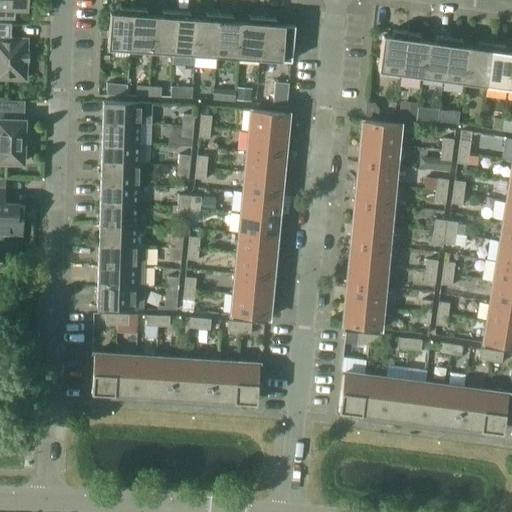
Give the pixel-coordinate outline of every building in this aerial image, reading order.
[(27,11),(27,0),(0,0),(0,18),(15,19),(15,11),(27,11)] [(130,49),(133,7),(119,6),(119,12),(110,11),(107,47),(130,49)] [(133,7),(130,49),(152,51),(154,14),(146,14),(146,8),(133,7)] [(154,14),(152,51),(173,52),(176,10),(162,9),(162,15),(154,14)] [(176,10),(173,52),(195,54),(197,17),(189,17),(189,11),(176,10)] [(197,17),(195,54),(216,55),(219,13),(205,12),(205,18),(197,17)] [(219,13),(216,55),(238,57),(240,20),(232,20),(233,14),(219,13)] [(240,20),(238,57),(259,58),(262,16),(249,15),(248,21),(240,20)] [(262,16),(259,58),(282,60),(284,24),(275,23),(276,17),(262,16)] [(29,61),(29,52),(26,52),(26,39),(11,38),(11,23),(0,22),(0,77),(25,79),(26,61),(29,61)] [(400,73),(406,31),(393,29),(392,35),(383,34),(378,70),(400,73)] [(406,31),(400,73),(422,76),(427,40),(419,39),(419,33),(406,31)] [(443,79),(449,37),(435,35),(435,41),(427,40),(422,76),(443,79)] [(449,37),(443,79),(465,82),(469,46),(461,45),(462,39),(449,37)] [(469,46),(465,82),(486,85),(492,43),(478,41),(477,47),(469,46)] [(492,43),(486,85),(507,87),(511,52),(511,51),(504,50),(505,45),(492,43)] [(275,81),(272,105),(286,106),(288,83),(275,81)] [(127,84),(107,83),(107,94),(126,95),(127,84)] [(136,85),(136,95),(148,96),(149,86),(136,85)] [(160,96),(161,86),(149,86),(148,96),(160,96)] [(0,161),(22,162),(24,120),(8,119),(9,100),(0,99),(0,161)] [(102,122),(139,123),(151,123),(152,102),(103,100),(102,122)] [(400,100),(399,117),(417,119),(418,107),(418,102),(400,100)] [(374,103),(366,102),(365,114),(377,115),(378,108),(374,103)] [(418,107),(417,119),(428,120),(437,121),(438,108),(418,107)] [(438,108),(437,121),(458,123),(459,110),(438,108)] [(248,130),(286,134),(287,123),(284,122),(285,112),(250,109),(248,130)] [(182,124),(193,125),(195,114),(183,113),(182,124)] [(199,125),(210,126),(211,115),(201,114),(199,125)] [(360,141),(398,145),(400,123),(365,120),(364,130),(361,130),(360,141)] [(139,123),(102,122),(101,142),(138,143),(139,123)] [(193,125),(182,124),(181,136),(192,137),(193,125)] [(210,126),(199,125),(198,137),(209,138),(210,126)] [(246,151),(281,154),(282,145),(285,145),(286,134),(248,130),(246,151)] [(441,149),(452,150),(454,138),(443,137),(441,149)] [(458,151),(469,152),(470,141),(460,139),(458,151)] [(398,145),(360,141),(359,153),(362,153),(361,162),(396,165),(398,145)] [(101,163),(138,164),(138,143),(101,142),(101,163)] [(452,150),(441,149),(440,160),(451,161),(452,150)] [(281,154),(246,151),(244,171),(282,175),(283,163),(280,163),(281,154)] [(458,151),(457,162),(467,164),(469,152),(458,151)] [(178,165),(189,166),(191,155),(179,153),(178,165)] [(196,166),(206,167),(208,156),(197,154),(196,166)] [(396,165),(361,162),(360,171),(357,170),(356,182),(394,185),(396,165)] [(138,164),(101,163),(100,183),(137,184),(138,164)] [(189,166),(178,165),(177,176),(188,178),(189,166)] [(206,167),(196,166),(194,178),(205,179),(206,167)] [(242,191),(277,195),(278,186),(281,186),(282,175),(244,171),(242,191)] [(436,189),(447,190),(448,179),(437,178),(436,189)] [(453,191),(464,193),(465,181),(454,180),(453,191)] [(357,202),(392,206),(394,185),(356,182),(355,193),(358,193),(357,202)] [(137,184),(100,183),(99,203),(136,204),(137,184)] [(20,233),(21,212),(19,212),(20,204),(3,203),(3,190),(0,189),(0,236),(1,236),(1,232),(20,233)] [(447,190),(436,189),(434,201),(445,202),(447,190)] [(277,195),(242,191),(240,211),(278,215),(279,204),(276,204),(277,195)] [(453,191),(451,203),(462,204),(464,193),(453,191)] [(177,205),(189,206),(190,195),(178,194),(177,205)] [(201,196),(193,195),(190,195),(189,206),(200,208),(201,196)] [(511,201),(505,200),(502,220),(511,221),(511,201)] [(392,206),(357,202),(356,211),(353,211),(352,222),(390,226),(392,206)] [(136,204),(99,203),(99,224),(136,225),(136,204)] [(189,206),(177,205),(176,217),(188,218),(189,206)] [(200,208),(189,206),(188,218),(199,219),(200,208)] [(238,232),(273,235),(274,226),(277,227),(278,215),(240,211),(238,232)] [(445,231),(446,220),(435,218),(433,230),(445,231)] [(446,220),(445,231),(456,233),(457,221),(446,220)] [(511,221),(502,220),(499,240),(511,242),(511,221)] [(390,226),(352,222),(351,234),(354,234),(353,243),(388,246),(390,226)] [(98,244),(135,246),(136,225),(99,224),(98,244)] [(445,231),(433,230),(432,241),(443,243),(445,231)] [(456,233),(445,231),(443,243),(454,244),(456,233)] [(273,235),(238,232),(236,252),(274,256),(276,244),(272,244),(273,235)] [(170,247),(182,248),(183,237),(171,236),(170,247)] [(188,247),(199,248),(200,237),(189,236),(188,247)] [(511,242),(499,240),(496,260),(511,263),(511,242)] [(388,246),(353,243),(352,252),(349,252),(348,263),(386,267),(388,246)] [(146,246),(135,246),(98,244),(98,265),(145,266),(146,246)] [(182,248),(170,247),(169,259),(181,260),(182,248)] [(199,248),(188,247),(187,259),(197,260),(199,248)] [(234,272),(269,276),(270,267),(273,267),(274,256),(236,252),(234,272)] [(425,270),(436,271),(438,260),(427,258),(425,270)] [(442,272),(453,273),(455,262),(444,260),(442,272)] [(511,263),(496,260),(492,280),(511,283),(511,263)] [(349,284),(384,287),(386,267),(348,263),(347,274),(350,275),(349,284)] [(97,285),(145,286),(145,266),(98,265),(97,285)] [(436,271),(425,270),(424,281),(435,283),(436,271)] [(269,276),(234,272),(232,293),(271,296),(272,285),(269,285),(269,276)] [(442,272),(441,284),(452,285),(453,273),(442,272)] [(166,287),(178,288),(179,277),(167,275),(166,287)] [(184,288),(195,289),(196,277),(185,276),(184,288)] [(511,283),(492,280),(489,301),(511,304),(511,283)] [(384,287),(349,284),(348,293),(345,292),(344,304),(382,307),(384,287)] [(145,286),(97,285),(96,306),(144,308),(145,286)] [(178,288),(166,287),(165,298),(177,299),(178,288)] [(195,289),(184,288),(183,299),(194,300),(195,289)] [(271,296),(232,293),(230,314),(265,317),(266,308),(269,308),(271,296)] [(420,310),(431,312),(433,300),(422,299),(420,310)] [(437,312),(448,314),(449,302),(439,301),(437,312)] [(511,304),(489,301),(486,321),(511,325),(511,304)] [(382,307),(344,304),(343,315),(346,315),(345,325),(380,329),(382,307)] [(431,312),(420,310),(419,322),(430,323),(431,312)] [(448,314),(437,312),(436,324),(446,325),(448,314)] [(117,324),(117,313),(106,313),(105,324),(117,324)] [(117,313),(117,324),(128,325),(129,314),(117,313)] [(158,326),(158,315),(146,314),(146,325),(158,326)] [(158,315),(158,326),(169,326),(170,315),(158,315)] [(198,328),(199,317),(187,316),(186,327),(198,328)] [(199,317),(198,328),(210,329),(211,318),(199,317)] [(239,332),(240,321),(228,320),(227,331),(239,332)] [(240,321),(239,332),(250,333),(252,322),(240,321)] [(511,325),(486,321),(482,342),(511,346),(511,325)] [(357,343),(368,345),(369,334),(358,333),(357,343)] [(369,334),(368,345),(380,346),(381,335),(369,334)] [(409,349),(410,338),(398,336),(397,347),(409,349)] [(410,338),(409,349),(420,350),(421,339),(410,338)] [(449,354),(451,343),(440,341),(438,352),(449,354)] [(451,343),(449,354),(461,356),(463,345),(451,343)] [(490,360),(492,350),(480,348),(478,359),(490,360)] [(492,350),(490,360),(501,362),(503,351),(492,350)] [(112,393),(115,353),(94,352),(91,388),(101,389),(101,392),(112,393)] [(115,353),(112,393),(124,393),(124,390),(133,391),(135,354),(115,353)] [(153,395),(156,356),(135,354),(133,391),(142,391),(142,395),(153,395)] [(156,356),(153,395),(164,396),(165,393),(174,393),(176,357),(156,356)] [(194,398),(196,358),(176,357),(174,393),(183,394),(182,397),(194,398)] [(196,358),(194,398),(205,399),(205,395),(214,396),(217,360),(196,358)] [(234,400),(237,361),(217,360),(214,396),(223,397),(223,400),(234,400)] [(237,361),(234,400),(246,401),(246,398),(256,399),(258,362),(237,361)] [(359,413),(364,373),(343,371),(339,407),(348,408),(348,411),(359,413)] [(380,412),(385,376),(364,373),(359,413),(371,414),(371,411),(380,412)] [(385,376),(380,412),(389,413),(389,416),(400,418),(405,379),(385,376)] [(420,418),(425,381),(405,379),(400,418),(411,419),(412,416),(420,418)] [(425,381),(420,418),(429,419),(429,422),(440,423),(445,384),(425,381)] [(461,423),(466,387),(445,384),(440,423),(452,425),(452,422),(461,423)] [(466,387),(461,423),(470,424),(469,427),(481,428),(486,389),(466,387)] [(486,389),(481,428),(492,430),(492,427),(502,428),(507,392),(486,389)]
